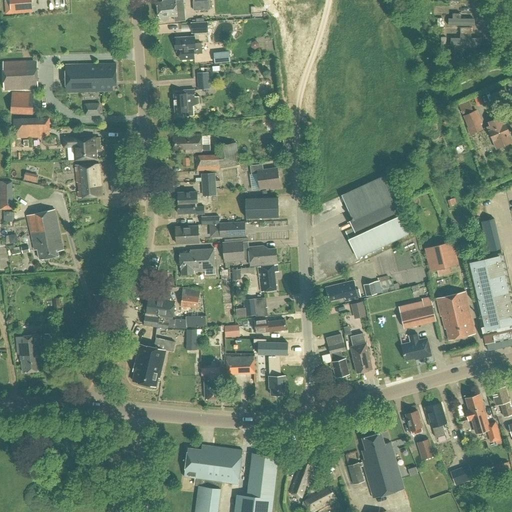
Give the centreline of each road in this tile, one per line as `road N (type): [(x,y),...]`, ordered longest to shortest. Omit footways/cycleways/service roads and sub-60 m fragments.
road 1 (residential): [(313,413),(295,98),(331,0)]
road 2 (residential): [(135,0),(151,216),(93,408)]
road 3 (tertiary): [(313,413),(511,358)]
road 4 (tertiary): [(313,413),(261,421),(135,412)]
